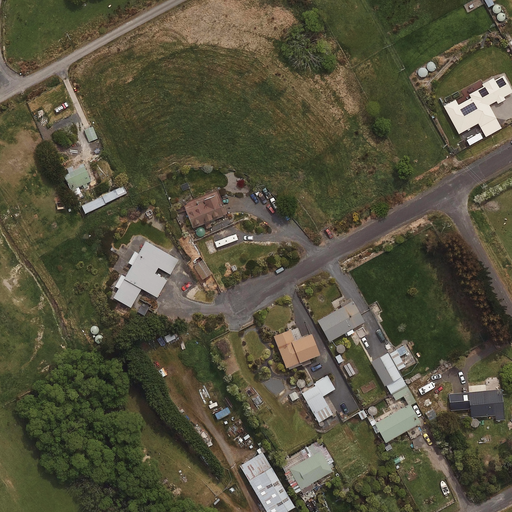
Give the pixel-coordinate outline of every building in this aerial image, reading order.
[(511,92),(503,76),(495,80),(493,77),(482,83),(484,86),(469,94),(470,98),(458,105),(455,99),(444,106),(458,133),(478,123),(480,126),(495,118),(488,104),(495,101),(497,104),(505,100),(503,97),(511,92)] [(98,138),(92,123),(82,128),(88,143),(98,138)] [(482,138),(480,133),(466,140),(469,145),(482,138)] [(91,181),(83,164),(63,174),(70,190),(83,184),(84,188),(87,187),(86,183),(91,181)] [(126,193),(122,186),(81,206),(85,213),(126,193)] [(213,189),(178,203),(187,226),(222,213),(213,189)] [(178,257),(144,237),(112,292),(130,302),(140,285),(156,295),(178,257)] [(211,273),(202,260),(194,265),(202,279),(211,273)] [(188,275),(180,274),(178,283),(186,284),(188,275)] [(364,322),(353,301),(318,320),(329,341),(346,332),(348,335),(354,332),(351,328),(364,322)] [(301,337),(297,327),(274,336),(286,367),(319,354),(311,334),(301,337)] [(398,371),(407,366),(402,357),(406,354),(402,345),(372,361),(393,401),(409,392),(398,371)] [(355,373),(350,362),(341,366),(346,377),(355,373)] [(335,389),(327,375),(300,390),(318,422),(333,414),(322,396),(335,389)] [(504,419),(502,390),(449,394),(450,410),(470,408),(471,416),(495,415),(496,420),(504,419)] [(421,422),(410,403),(371,425),(375,432),(379,430),(385,442),(421,422)] [(230,412),(227,406),(214,413),(217,419),(230,412)] [(282,511),(297,504),(268,450),(243,463),(270,511),(282,511)] [(332,471),(321,450),(289,468),(300,489),(332,471)]
